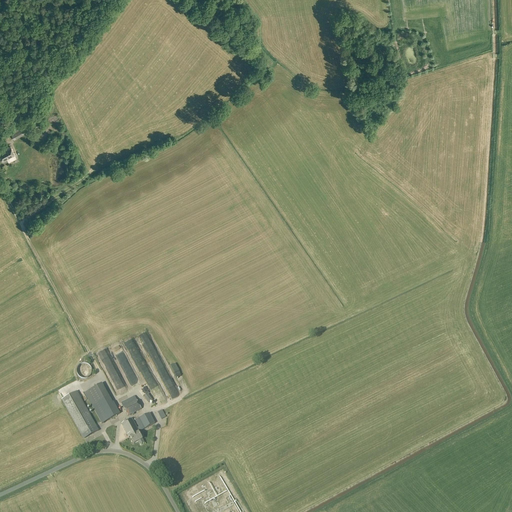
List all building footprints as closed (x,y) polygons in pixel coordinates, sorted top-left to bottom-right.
[(21,113),(23,115),(28,112),(24,106),(17,111),(19,114),(21,113)] [(15,133),(14,134),(17,139),(23,135),(24,134),(21,130),(15,133)] [(0,150),(0,157),(3,162),(15,156),(10,146),(0,150)] [(151,340),(145,342),(149,353),(153,352),(154,357),(157,356),(155,350),(154,350),(151,340)] [(118,354),(117,355),(122,366),(129,362),(121,346),(116,348),(118,354)] [(106,367),(112,364),(107,351),(101,353),(106,367)] [(83,379),(84,379),(85,379),(86,379),(87,379),(88,378),(89,377),(90,377),(90,376),(91,376),(91,375),(91,374),(92,374),(92,373),(92,372),(92,371),(92,370),(92,369),(91,369),(91,368),(91,367),(90,367),(90,366),(89,366),(88,365),(87,364),(86,364),(85,364),(84,364),(83,364),(82,364),(81,365),(80,365),(79,366),(78,367),(78,368),(77,368),(77,369),(77,370),(77,371),(77,372),(77,373),(77,374),(77,375),(78,376),(79,377),(80,378),(81,378),(82,379),(83,379)] [(124,395),(129,392),(124,380),(120,381),(118,377),(120,376),(118,371),(114,373),(124,395)] [(150,385),(158,398),(165,393),(158,380),(150,385)] [(91,405),(102,424),(120,414),(114,402),(112,403),(107,396),(103,399),(101,395),(99,396),(94,388),(84,394),(90,404),(91,405)] [(63,400),(84,439),(98,431),(76,392),(63,400)] [(121,403),(128,416),(142,409),(135,396),(121,403)] [(158,413),(162,420),(166,417),(162,410),(158,413)] [(138,442),(140,445),(144,443),(142,440),(143,440),(138,431),(140,430),(141,431),(155,424),(150,413),(135,421),(139,427),(137,428),(132,419),(122,424),(129,437),(130,437),(134,444),(138,442)]
